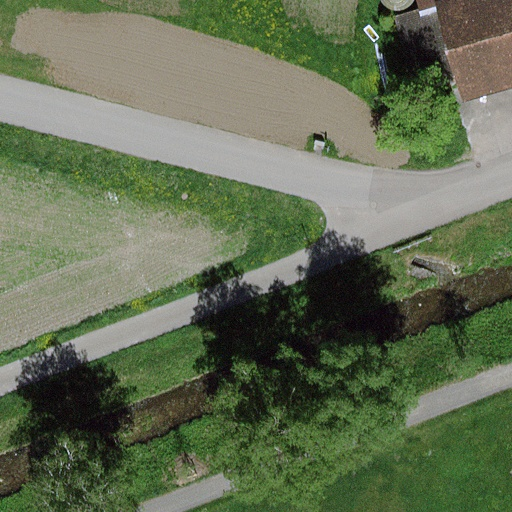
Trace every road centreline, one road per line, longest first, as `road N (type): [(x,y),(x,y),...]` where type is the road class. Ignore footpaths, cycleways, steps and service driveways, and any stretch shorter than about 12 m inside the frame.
road 1 (residential): [(511,182),(0,388)]
road 2 (track): [(430,213),(0,101)]
road 3 (track): [(511,370),(147,511)]
